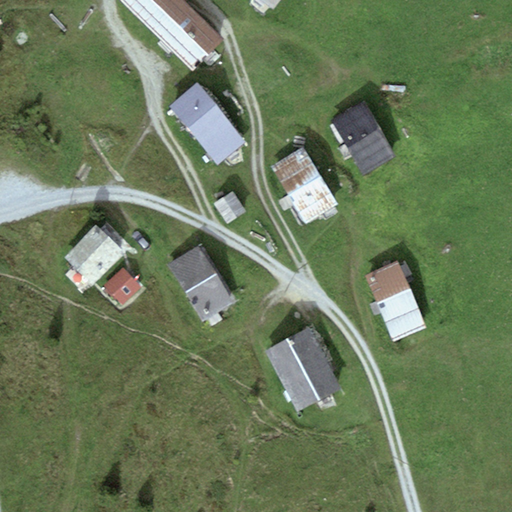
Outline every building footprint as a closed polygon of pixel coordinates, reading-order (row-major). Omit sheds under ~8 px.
[(176,0),(124,0),(191,66),(217,41),(176,0)] [(196,88),(170,110),(217,167),(244,146),(196,88)] [(363,108),(337,123),(365,170),(391,155),(363,108)] [(302,153),(275,169),(304,219),(332,202),(302,153)] [(244,211),(233,194),(217,204),(228,222),(244,211)] [(98,231),(65,262),(90,288),(123,256),(98,231)] [(231,306),(198,249),(168,267),(202,323),(231,306)] [(401,268),(364,283),(388,340),(425,325),(401,268)] [(125,270),(102,290),(120,311),(143,291),(125,270)] [(313,332),(267,355),(297,416),(343,393),(313,332)]
